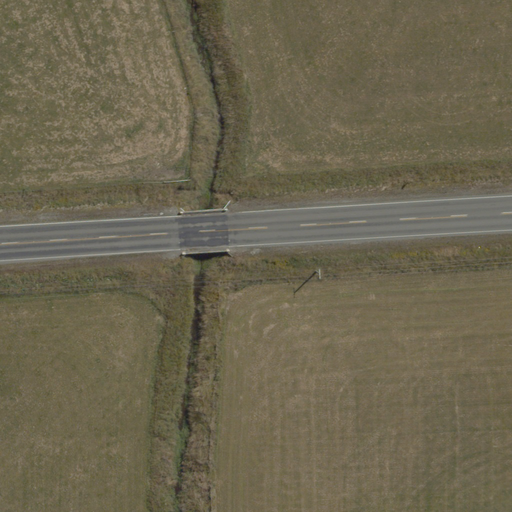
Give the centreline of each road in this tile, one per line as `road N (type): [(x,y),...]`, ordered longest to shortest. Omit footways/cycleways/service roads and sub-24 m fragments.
road 1 (secondary): [(228,230),(511,213)]
road 2 (secondary): [(0,243),(179,233)]
